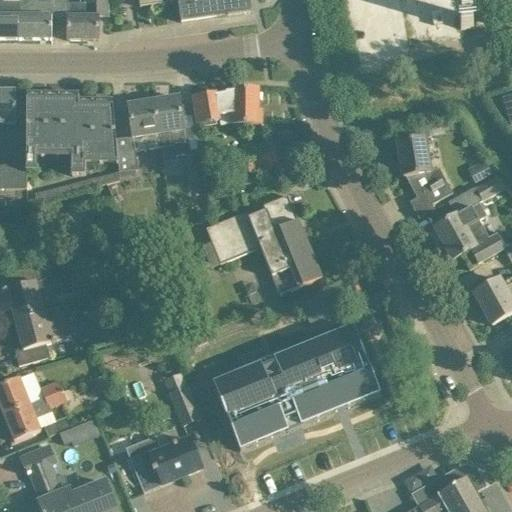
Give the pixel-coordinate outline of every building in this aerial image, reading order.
[(23,0),(20,5),(20,42),(52,42),(52,24),(52,5),(42,5),(34,0),(23,0)] [(139,0),(140,8),(178,3),(181,23),(227,17),(252,14),(249,0),(139,0)] [(0,41),(20,42),(20,5),(1,4),(0,3),(0,41)] [(99,6),(85,6),(68,6),(68,19),(68,22),(68,42),(99,42),(99,22),(99,6)] [(472,15),(459,17),(461,30),(474,28),(472,15)] [(197,122),(233,116),(234,93),(228,94),(228,90),(207,94),(207,97),(194,99),(197,122)] [(16,92),(0,91),(0,191),(27,191),(27,174),(2,175),(2,168),(1,168),(1,153),(2,153),(2,125),(16,125),(16,92)] [(234,93),(233,116),(234,127),(236,127),(237,129),(246,129),(246,127),(262,126),(263,113),(259,112),(259,91),(234,91),(234,93)] [(511,94),(502,98),(510,126),(511,125),(511,94)] [(87,164),(117,164),(116,140),(113,140),(113,103),(79,103),(79,97),(27,97),(27,172),(38,172),(38,158),(73,158),(73,176),(87,176),(87,164)] [(153,103),(161,149),(174,147),(175,158),(188,156),(192,184),(206,182),(201,154),(202,154),(198,129),(185,132),(180,99),(153,103)] [(116,140),(117,164),(118,174),(137,173),(134,153),(146,151),(160,149),(161,149),(153,103),(128,107),(134,139),(116,140)] [(417,199),(427,194),(433,205),(454,194),(441,169),(430,172),(424,139),(397,143),(404,179),(406,178),(417,199)] [(272,146),(253,151),(244,154),(250,174),(278,165),(272,146)] [(468,171),(476,185),(494,176),(486,162),(468,171)] [(118,174),(107,177),(110,185),(119,183),(118,174)] [(107,177),(98,179),(101,188),(110,185),(107,177)] [(98,179),(89,182),(92,190),(101,188),(98,179)] [(477,190),(484,203),(505,191),(498,179),(477,190)] [(89,182),(81,184),(83,193),(92,190),(89,182)] [(81,184),(72,186),(74,195),(83,193),(81,184)] [(72,186),(63,189),(65,197),(74,195),(72,186)] [(63,189),(54,191),(56,200),(65,197),(63,189)] [(54,191),(45,194),(47,202),(56,200),(54,191)] [(47,202),(45,194),(35,196),(37,205),(47,202)] [(221,265),(260,249),(280,296),(303,288),(322,281),(288,197),(263,207),(265,213),(250,219),(247,214),(207,230),(221,265)] [(449,263),(452,261),(452,262),(470,252),(478,266),(505,251),(497,237),(489,241),(479,222),(487,218),(479,205),(458,217),(458,216),(434,230),(444,248),(441,250),(449,263)] [(97,226),(103,242),(117,237),(111,220),(97,226)] [(78,246),(85,264),(97,259),(90,241),(78,246)] [(0,316),(17,312),(19,322),(40,316),(40,314),(45,313),(39,291),(53,287),(57,299),(74,294),(64,254),(46,259),(51,279),(42,281),(38,270),(13,277),(16,288),(0,292),(0,316)] [(499,280),(492,284),(474,295),(492,327),(511,315),(511,302),(511,301),(511,299),(511,279),(502,285),(499,280)] [(173,286),(185,316),(191,332),(201,328),(183,282),(173,286)] [(327,294),(301,305),(310,326),(336,315),(327,294)] [(40,316),(19,322),(27,350),(15,353),(19,368),(50,360),(46,347),(69,341),(63,321),(60,309),(45,313),(40,314),(40,316)] [(141,329),(144,339),(159,335),(157,325),(141,329)] [(261,366),(213,386),(241,454),(381,396),(352,328),(273,361),(275,365),(262,370),(261,366)] [(168,396),(181,428),(201,420),(183,374),(164,382),(169,395),(168,396)] [(0,387),(0,406),(4,417),(30,406),(19,380),(0,387)] [(41,390),(45,400),(64,393),(59,382),(41,390)] [(30,406),(4,417),(15,443),(41,433),(40,431),(46,428),(50,438),(71,429),(66,418),(56,423),(50,409),(74,399),(70,390),(64,393),(45,400),(30,406)] [(68,431),(60,435),(65,446),(73,443),(68,431)] [(127,450),(137,475),(144,494),(202,471),(191,442),(178,447),(177,445),(169,448),(170,450),(163,453),(157,438),(127,450)] [(69,474),(55,479),(50,467),(54,465),(48,449),(21,460),(42,511),(116,511),(106,486),(78,497),(69,474)] [(411,491),(439,481),(434,468),(406,478),(411,491)] [(485,511),(467,480),(409,511),(485,511)]
